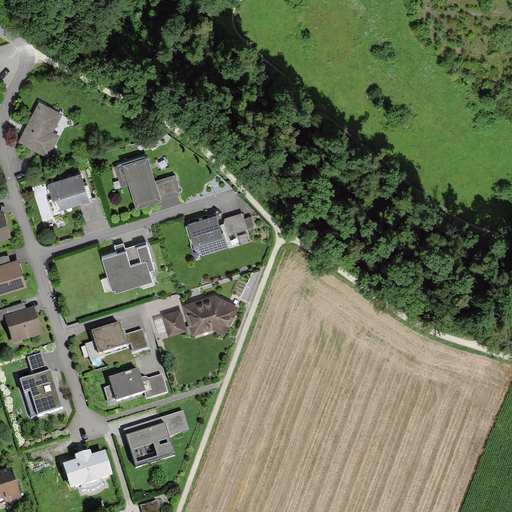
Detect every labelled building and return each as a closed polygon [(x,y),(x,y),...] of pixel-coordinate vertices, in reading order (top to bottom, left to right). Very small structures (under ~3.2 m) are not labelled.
[(62,115),(40,104),(21,143),(49,157),(59,136),(53,133),(62,115)] [(146,157),(114,166),(120,185),(128,182),(135,205),(178,192),(173,176),(153,182),(146,157)] [(87,198),(80,174),(46,184),(51,198),(56,196),(59,206),(79,201),(87,198)] [(94,197),(87,198),(79,201),(84,220),(100,215),(94,197)] [(240,213),(222,218),(227,235),(253,227),(250,216),(242,218),(240,213)] [(217,215),(186,224),(195,256),(226,247),(217,215)] [(153,268),(145,241),(124,248),(122,242),(113,245),(115,253),(101,257),(107,276),(99,279),(103,290),(112,287),(113,290),(151,279),(148,269),(153,268)] [(8,254),(0,256),(0,292),(24,285),(15,259),(10,261),(8,254)] [(213,295),(182,305),(191,334),(210,328),(222,334),(236,306),(213,295)] [(23,305),(0,311),(0,319),(5,318),(13,343),(41,334),(32,309),(25,311),(23,305)] [(185,330),(179,310),(161,315),(167,335),(185,330)] [(119,325),(92,334),(98,355),(125,346),(122,336),(119,325)] [(122,336),(125,346),(130,345),(132,353),(147,348),(141,331),(122,336)] [(32,379),(45,376),(40,357),(26,360),(32,379)] [(136,372),(109,381),(116,403),(143,394),(139,380),(136,372)] [(61,408),(51,374),(45,376),(32,379),(20,383),(31,417),(61,408)] [(147,380),(144,378),(139,380),(143,394),(145,400),(166,393),(161,375),(147,380)] [(187,431),(182,412),(123,429),(134,468),(173,457),(167,437),(187,431)] [(111,477),(104,454),(89,458),(88,453),(74,457),(76,463),(62,467),(69,490),(111,477)] [(0,500),(5,503),(18,499),(10,471),(0,473),(0,500)] [(158,511),(155,502),(140,507),(141,511),(158,511)]
